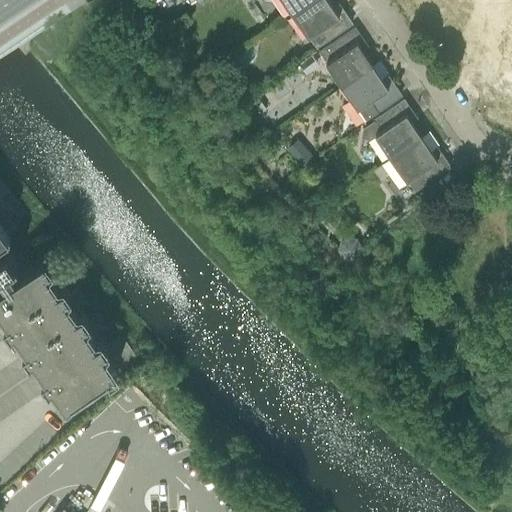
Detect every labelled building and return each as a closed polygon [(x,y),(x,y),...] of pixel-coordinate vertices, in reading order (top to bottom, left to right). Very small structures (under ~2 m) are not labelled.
[(284,0),(292,12),(309,0),(284,0)] [(309,0),(292,12),(291,12),(307,36),(314,32),(321,42),(350,22),(342,10),(337,14),(327,0),(309,0)] [(391,0),(406,23),(441,0),(391,0)] [(511,4),(500,55),(511,58),(511,4)] [(324,47),(319,51),(326,61),(342,84),(343,83),(371,63),(356,41),(361,38),(353,27),(337,38),(326,45),(324,47)] [(343,83),(342,84),(365,118),(370,114),(384,105),(400,94),(392,82),(386,86),(371,63),(343,83)] [(260,98),(252,104),(260,113),(267,108),(264,103),(260,98)] [(363,128),(362,136),(363,136),(370,137),(375,134),(377,137),(378,139),(390,156),(421,135),(405,113),(411,109),(403,98),(386,109),(373,118),(374,120),(363,128)] [(421,135),(390,156),(406,179),(412,175),(419,186),(449,165),(441,154),(436,158),(421,135)] [(297,139),(287,147),(301,164),(312,156),(297,139)] [(327,178),(319,183),(327,194),(335,189),(327,178)] [(0,275),(5,282),(15,275),(11,268),(18,263),(7,247),(0,251),(0,236),(5,233),(6,235),(18,227),(0,205),(0,275)] [(5,282),(0,285),(0,307),(9,320),(4,323),(11,333),(15,330),(27,347),(23,351),(30,361),(34,357),(46,375),(42,378),(49,388),(53,385),(66,404),(115,370),(102,351),(107,347),(106,346),(102,339),(101,337),(95,341),(83,324),(88,320),(87,319),(83,312),(82,310),(76,314),(64,297),(70,293),(69,291),(64,285),(63,283),(57,286),(46,269),(51,265),(50,264),(44,255),(15,275),(5,282)]
